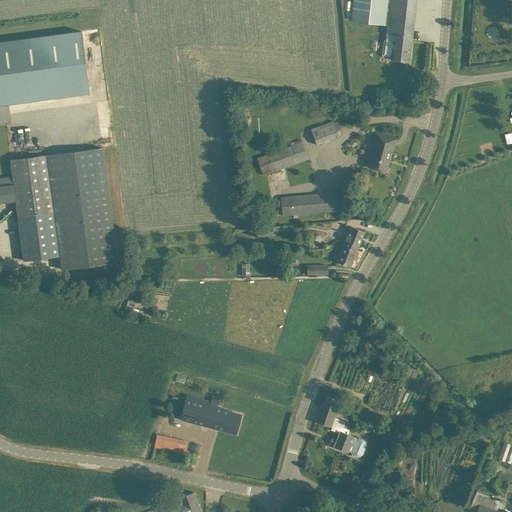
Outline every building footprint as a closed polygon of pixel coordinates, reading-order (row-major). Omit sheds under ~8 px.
[(353,0),(351,21),(388,25),(386,40),(383,40),(382,56),(391,57),(391,59),(409,61),(416,0),(353,0)] [(81,31),(0,41),(0,104),(90,93),(81,31)] [(338,121),(335,122),(334,120),(311,128),(317,144),(340,136),(338,129),(341,128),(338,121)] [(386,172),(396,137),(376,132),(372,147),(373,148),(368,167),(386,172)] [(309,159),(305,148),(302,140),(291,144),(291,145),(258,157),(264,175),(309,159)] [(10,159),(12,169),(13,177),(0,178),(0,202),(16,201),(24,261),(60,256),(62,270),(119,262),(104,147),(102,147),(15,159),(10,159)] [(338,191),(281,195),(283,216),(340,212),(338,191)] [(346,225),(341,238),(358,245),(364,231),(350,226),(346,225)] [(260,228),(259,228),(260,236),(273,235),(273,234),(273,230),(272,227),(260,228)] [(350,267),(358,245),(341,238),(338,245),(342,246),(337,261),(350,267)] [(250,262),(242,262),(242,275),(250,275),(250,262)] [(329,264),(307,264),(308,273),(329,273),(329,264)] [(142,316),(143,311),(134,308),(136,302),(128,300),(126,305),(124,311),(142,316)] [(211,402),(187,395),(180,418),(236,434),(241,414),(216,407),(218,398),(213,396),(211,402)] [(323,401),(316,420),(315,421),(332,427),(331,429),(340,433),(335,446),(348,451),(348,450),(351,451),(352,453),(353,455),(355,456),(357,457),(359,457),(361,456),(363,455),(367,444),(367,441),(365,439),(363,437),(360,437),(359,438),(357,438),(355,438),(355,437),(348,434),(350,429),(343,427),(346,421),(336,417),(339,407),(323,401)] [(352,419),(361,423),(366,412),(357,408),(352,419)] [(386,420),(383,428),(391,431),(394,424),(386,420)] [(154,446),(186,453),(188,441),(157,434),(154,446)] [(499,460),(511,463),(511,455),(511,444),(503,442),(499,460)] [(506,503),(477,491),(468,511),(438,500),(433,511),(511,511),(504,509),(506,503)] [(200,511),(193,492),(178,497),(180,500),(174,502),(147,511),(200,511)]
